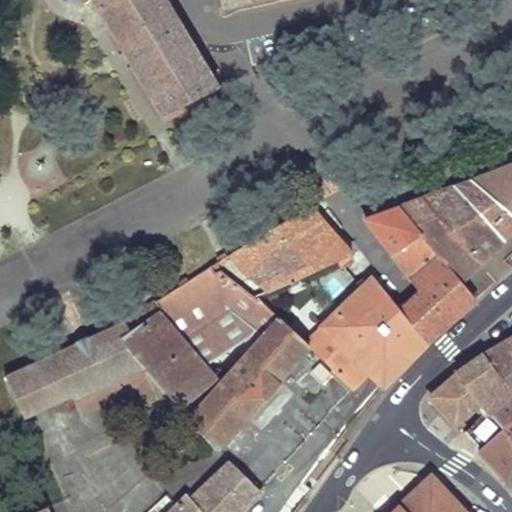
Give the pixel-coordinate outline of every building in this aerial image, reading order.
[(144,83),(164,117),(217,89),(163,0),(94,0),(97,4),(115,35),(144,83)] [(218,0),(221,9),(253,2),(261,0),(218,0)] [(511,165),(471,180),(511,214),(511,165)] [(511,233),(511,214),(471,180),(453,187),(503,241),(511,234),(511,233)] [(503,241),(453,187),(431,195),(398,207),(420,234),(427,243),(450,229),(479,264),(493,251),(503,241)] [(322,200),(231,255),(241,271),(270,292),(352,254),(336,236),(343,230),(332,213),(322,200)] [(420,234),(398,207),(384,212),(364,220),(390,253),(420,234)] [(420,234),(390,253),(411,279),(437,256),(459,282),(468,273),(479,264),(450,229),(427,243),(420,234)] [(270,292),(253,296),(284,321),(310,346),(310,347),(318,354),(337,374),(351,390),(370,372),(385,388),(408,368),(433,345),(401,310),(386,292),(374,278),(368,278),(363,280),(358,283),(363,289),(346,306),(323,282),(337,274),(352,264),(354,259),(352,254),(270,292)] [(439,338),(447,332),(465,316),(478,303),(459,282),(437,256),(411,279),(415,297),(411,301),(401,310),(433,345),(439,338)] [(214,380),(218,387),(228,377),(221,368),(204,365),(248,338),(255,328),(263,335),(284,321),(253,296),(220,271),(215,273),(212,267),(192,277),(167,293),(155,302),(162,312),(121,341),(151,376),(154,380),(173,403),(179,409),(214,380)] [(162,312),(155,302),(124,324),(9,380),(19,400),(121,341),(162,312)] [(218,387),(188,420),(209,444),(215,451),(218,449),(310,347),(310,346),(284,321),(263,335),(228,377),(218,387)] [(511,337),(483,354),(511,391),(511,337)] [(81,408),(151,376),(121,341),(19,400),(32,427),(79,405),(81,408)] [(511,391),(483,354),(472,362),(456,373),(480,403),(485,409),(511,391)] [(314,357),(292,379),(327,414),(348,392),(314,357)] [(480,403),(456,373),(430,396),(443,410),(459,429),(465,423),(462,418),(477,406),(480,403)] [(123,425),(173,403),(154,380),(151,376),(81,408),(88,424),(116,411),(123,425)] [(511,391),(485,409),(491,417),(501,430),(487,441),(482,437),(472,444),(486,460),(500,476),(511,458),(511,391)] [(511,458),(500,476),(511,488),(511,458)] [(260,492),(233,464),(191,501),(203,511),(240,511),(244,509),(260,492)] [(464,511),(430,475),(392,511),(464,511)] [(203,511),(191,501),(186,496),(174,505),(167,496),(148,511),(203,511)]
